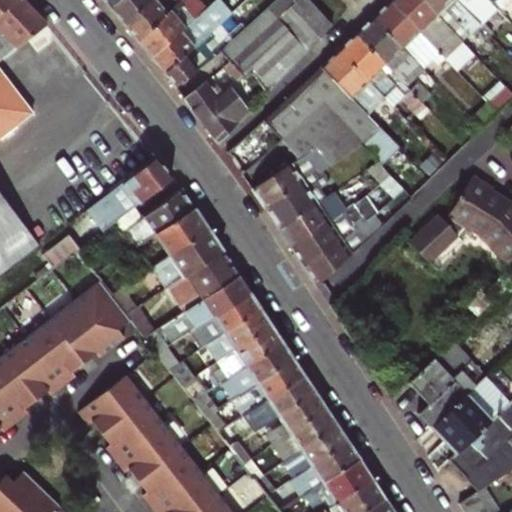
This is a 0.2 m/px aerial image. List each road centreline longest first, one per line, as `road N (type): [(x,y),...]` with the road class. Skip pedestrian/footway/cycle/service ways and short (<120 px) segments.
road 1 (tertiary): [(207,174),(428,511)]
road 2 (residential): [(207,174),(381,0)]
road 3 (tertiary): [(67,0),(207,174)]
